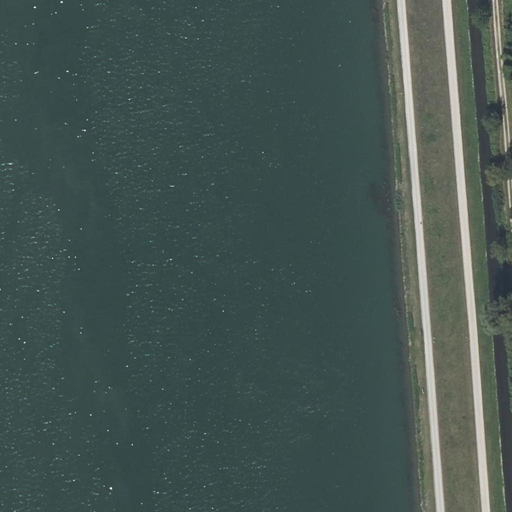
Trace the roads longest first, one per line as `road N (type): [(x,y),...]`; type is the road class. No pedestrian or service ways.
road 1 (track): [(445,0),(485,511)]
road 2 (track): [(439,511),(400,0)]
road 3 (track): [(493,0),(511,182)]
